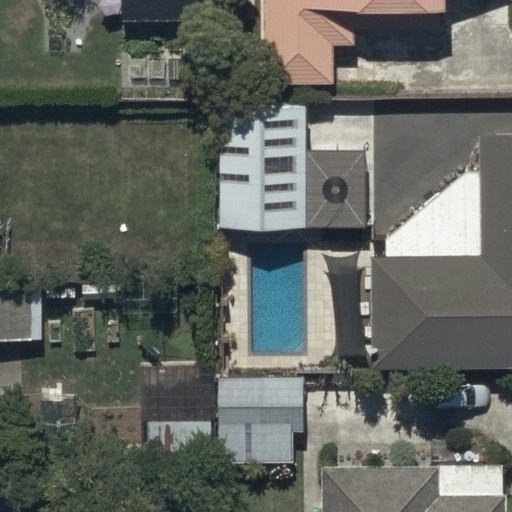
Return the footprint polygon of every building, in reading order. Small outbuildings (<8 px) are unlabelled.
[(203,0),(122,0),(123,23),(204,23),(203,0)] [(262,0),(263,41),(263,80),(330,79),(329,47),(353,46),(353,28),(438,27),(437,0),(262,0)] [(303,226),(303,104),(219,104),(219,226),(303,226)] [(386,239),(386,257),(369,257),(370,363),(511,362),(511,132),(476,133),(477,171),(463,171),(386,239)] [(31,285),(0,284),(0,340),(31,341),(31,285)] [(291,426),(306,425),(305,370),(219,372),(221,455),(292,453),(291,426)] [(504,511),(504,459),(322,461),(322,511),(504,511)] [(19,460),(0,460),(0,507),(20,507),(19,460)]
